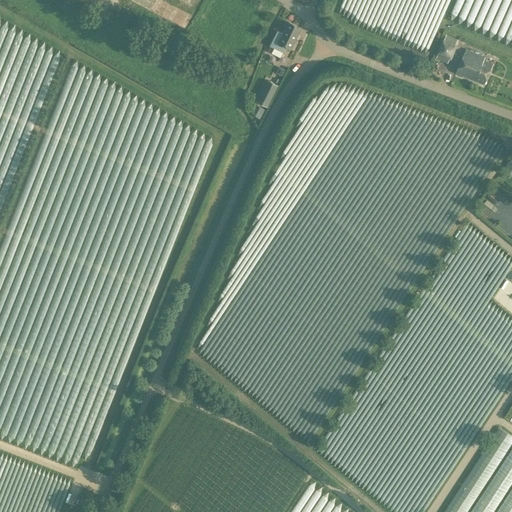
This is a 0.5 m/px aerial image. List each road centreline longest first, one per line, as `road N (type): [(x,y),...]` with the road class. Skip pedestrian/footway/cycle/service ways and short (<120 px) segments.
road 1 (unclassified): [(94,511),(268,119),(325,42)]
road 2 (unclassified): [(511,115),(325,42)]
